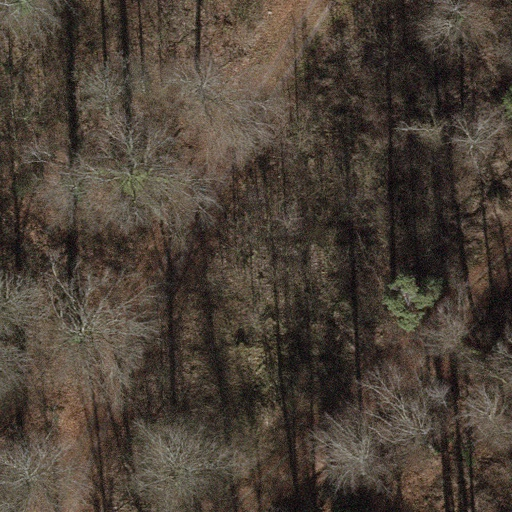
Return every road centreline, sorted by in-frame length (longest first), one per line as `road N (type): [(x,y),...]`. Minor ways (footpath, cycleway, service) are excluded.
road 1 (track): [(314,0),(233,116),(55,511)]
road 2 (track): [(511,253),(248,511)]
